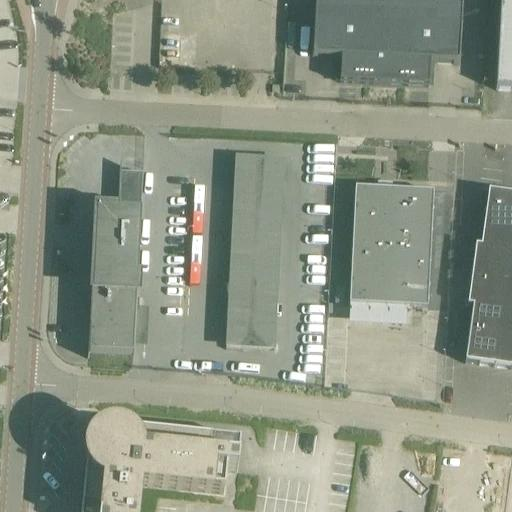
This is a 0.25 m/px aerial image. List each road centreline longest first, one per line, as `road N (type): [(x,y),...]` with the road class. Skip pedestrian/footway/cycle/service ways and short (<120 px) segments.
road 1 (residential): [(511,439),(227,401),(20,389)]
road 2 (residential): [(42,113),(511,135)]
road 3 (tertiary): [(20,389),(42,113)]
road 4 (tertiary): [(11,511),(20,389)]
